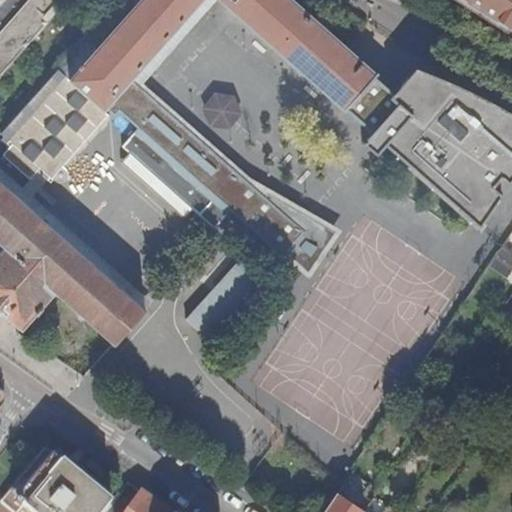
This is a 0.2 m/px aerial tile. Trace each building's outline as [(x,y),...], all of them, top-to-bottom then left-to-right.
[(69,0),(0,0),(0,78),(14,62),(69,0)] [(221,0),(346,111),(376,77),(288,0),(140,0),(107,38),(94,53),(82,41),(58,69),(105,111),(202,0),(221,0)] [(511,0),(463,0),(509,28),(511,22),(511,0)] [(95,27),(82,41),(94,53),(107,38),(95,27)] [(376,77),(346,111),(385,145),(444,81),(403,46),(376,77)] [(109,116),(105,111),(58,69),(41,88),(0,133),(0,134),(11,144),(1,155),(28,180),(38,169),(48,178),(56,184),(61,185),(65,183),(69,178),(68,173),(62,167),(109,116)] [(208,92),(205,126),(236,128),(238,94),(208,92)] [(215,227),(234,206),(213,187),(221,179),(159,122),(150,131),(143,124),(124,145),(132,152),(123,162),(185,218),(194,208),(215,227)] [(0,182),(145,310),(153,302),(7,173),(0,167),(0,182)] [(0,243),(5,248),(0,252),(0,310),(23,331),(57,294),(115,346),(145,310),(0,182),(0,243)] [(304,239),(290,257),(308,271),(322,252),(304,239)] [(217,347),(264,284),(232,261),(185,323),(217,347)] [(46,449),(21,480),(41,496),(67,466),(46,449)] [(41,496),(30,510),(31,511),(105,511),(112,503),(67,466),(41,496)] [(20,511),(25,507),(30,510),(41,496),(21,480),(2,502),(13,511),(20,511)] [(168,511),(142,493),(128,511),(168,511)] [(324,511),(364,511),(365,511),(338,493),(324,511)]
